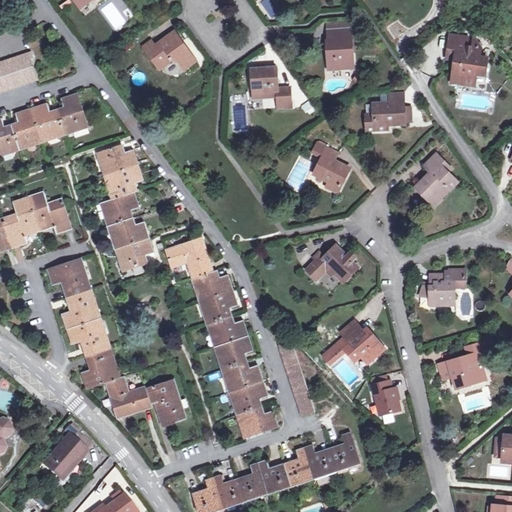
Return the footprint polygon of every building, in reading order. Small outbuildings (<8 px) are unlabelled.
[(326,24),(326,33),(351,31),(351,22),(326,24)] [(351,31),(326,33),(328,70),(345,70),(345,60),(353,60),(351,31)] [(174,32),(163,40),(165,43),(176,34),(174,32)] [(196,61),(176,34),(165,43),(163,40),(155,46),(151,42),(143,47),(159,69),(172,60),(188,67),(196,61)] [(479,57),(480,49),(468,47),(469,38),(450,36),(448,54),(459,55),(459,60),(455,60),(451,83),(461,84),(473,86),(474,78),(474,74),(484,75),(487,58),(479,57)] [(468,47),(480,49),(480,46),(476,39),(469,38),(468,47)] [(0,92),(37,80),(30,59),(33,58),(32,52),(0,62),(0,92)] [(353,69),(353,60),(345,60),(345,70),(353,69)] [(252,70),(253,90),(261,90),(261,98),(277,97),(278,108),(292,108),(291,88),(277,88),(276,68),(259,69),(254,70),(252,70)] [(254,98),(261,98),(261,90),(253,90),(254,98)] [(390,103),(403,103),(402,93),(389,94),(390,103)] [(0,153),(11,149),(12,153),(27,148),(26,144),(57,134),(58,138),(73,133),(71,129),(87,124),(77,94),(61,99),(64,106),(66,111),(51,116),(50,111),(47,104),(32,109),(16,114),(18,122),(20,126),(5,131),(4,127),(1,119),(0,119),(0,153)] [(311,100),(302,105),(307,115),(317,111),(311,100)] [(403,103),(390,103),(374,104),(375,114),(366,114),(366,131),(389,130),(389,125),(403,124),(404,122),(411,121),(411,108),(403,108),(403,103)] [(66,111),(64,106),(50,111),(51,116),(66,111)] [(20,126),(18,122),(4,127),(5,131),(20,126)] [(316,143),(312,150),(324,156),(322,160),(314,175),(329,182),(327,187),(338,193),(350,168),(334,160),(338,154),(316,143)] [(122,154),(119,146),(97,153),(99,162),(103,161),(112,190),(108,191),(111,200),(103,202),(109,218),(105,219),(110,234),(113,232),(123,263),(120,264),(123,272),(146,265),(143,257),(146,256),(154,253),(145,223),(137,225),(134,226),(129,212),(132,211),(140,208),(135,192),(132,185),(136,183),(143,181),(133,150),(126,152),(122,154)] [(311,154),(322,160),(324,156),(312,150),(311,154)] [(436,193),(441,198),(457,182),(448,172),(452,169),(436,154),(424,166),(432,174),(426,181),(424,179),(415,187),(429,200),(436,193)] [(53,224),(54,228),(56,234),(72,229),(63,201),(49,206),(44,192),(13,202),(18,216),(0,221),(0,252),(28,244),(26,238),(24,233),(53,224)] [(434,205),(441,198),(436,193),(429,200),(434,205)] [(24,233),(26,238),(54,228),(53,224),(24,233)] [(217,278),(215,272),(210,257),(207,258),(201,240),(166,251),(171,269),(187,264),(194,286),(197,285),(207,317),(204,317),(209,331),(211,330),(222,362),(219,363),(223,376),(226,376),(237,408),(235,408),(239,422),(241,421),(247,438),(278,427),(273,411),(266,414),(263,415),(258,400),(261,399),(269,397),(259,365),(251,368),(247,369),(243,355),(246,354),(254,352),(243,320),(236,323),(233,324),(228,310),(231,309),(239,306),(228,275),(221,277),(217,278)] [(330,268),(335,273),(343,281),(357,267),(336,246),(324,257),(319,253),(314,258),(316,260),(306,270),(317,281),(326,272),(330,268)] [(94,370),(90,371),(82,373),(87,389),(107,383),(117,415),(141,407),(142,411),(152,408),(150,404),(157,402),(164,422),(175,419),(176,422),(187,419),(175,380),(146,389),(145,387),(129,392),(124,377),(118,379),(111,356),(113,355),(109,342),(106,342),(92,297),(94,296),(90,281),(87,282),(79,260),(48,270),(53,286),(61,284),(66,282),(75,311),(71,312),(63,314),(72,346),(81,343),(85,342),(94,370)] [(446,277),(446,274),(429,275),(429,281),(425,281),(420,297),(430,297),(430,306),(447,306),(446,301),(449,299),(455,299),(454,281),(466,281),(466,264),(451,265),(451,270),(451,277),(446,277)] [(330,268),(326,272),(331,277),(335,273),(330,268)] [(66,282),(61,284),(71,312),(75,311),(66,282)] [(348,335),(341,341),(346,347),(356,359),(362,354),(369,348),(376,356),(387,347),(374,333),(371,335),(366,329),(357,318),(344,330),(348,335)] [(341,341),(334,347),(339,353),(346,347),(341,341)] [(85,342),(81,343),(90,371),(94,370),(85,342)] [(300,365),(304,364),(311,363),(296,346),(294,346),(292,342),(279,346),(302,417),(316,412),(302,371),(300,365)] [(457,377),(459,387),(486,380),(480,358),(486,356),(483,343),(466,347),(469,356),(442,364),(446,379),(453,378),(457,377)] [(339,353),(334,347),(326,355),(331,360),(339,353)] [(370,362),(376,356),(369,348),(362,354),(370,362)] [(391,379),(372,383),(374,392),(375,391),(380,413),(401,408),(396,386),(392,387),(391,379)] [(386,416),(387,424),(396,422),(395,415),(386,416)] [(0,454),(1,454),(4,448),(0,440),(0,439),(8,436),(10,430),(7,421),(1,418),(0,418),(0,454)] [(72,440),(85,451),(92,443),(79,432),(72,440)] [(198,511),(214,511),(338,471),(361,464),(352,433),(342,436),(344,442),(346,446),(316,456),(315,452),(313,446),(297,451),(299,458),(300,461),(271,471),(270,467),(267,461),(251,466),(253,473),(255,476),(225,486),(224,482),(222,475),(206,481),(208,488),(210,491),(194,496),(198,511)] [(496,458),(496,462),(508,463),(509,460),(511,459),(511,435),(509,435),(509,437),(498,437),(498,440),(496,458)] [(71,464),(74,467),(87,452),(85,451),(72,440),(68,436),(45,463),(58,476),(60,477),(71,464)] [(496,458),(498,440),(491,440),(489,458),(496,458)] [(346,446),(344,442),(315,452),(316,456),(346,446)] [(299,458),(270,467),(271,471),(300,461),(299,458)] [(63,480),(74,467),(71,464),(60,477),(63,480)] [(361,464),(338,471),(339,475),(349,471),(350,474),(360,471),(359,468),(362,467),(361,464)] [(255,476),(253,473),(224,482),(225,486),(255,476)] [(193,493),(194,496),(210,491),(208,488),(193,493)] [(112,497),(116,502),(123,496),(120,492),(112,497)] [(94,511),(136,511),(124,496),(123,496),(116,502),(105,510),(101,511),(97,511),(97,510),(94,511)] [(511,511),(511,498),(491,497),(491,506),(488,506),(487,511),(511,511)]
